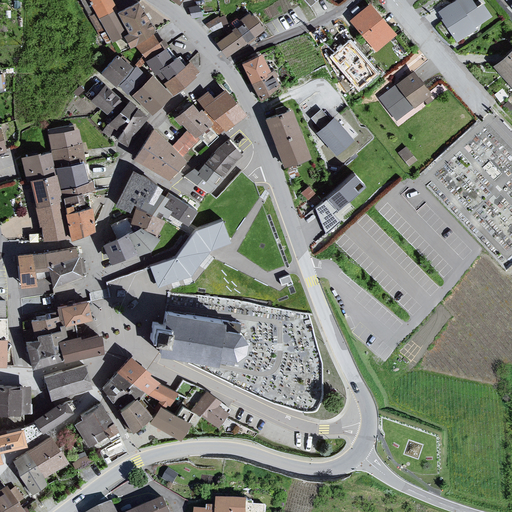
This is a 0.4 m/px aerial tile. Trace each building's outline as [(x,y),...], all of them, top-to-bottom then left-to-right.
[(118,0),(93,0),(103,15),(119,6),(121,3),(118,0)] [(140,0),(134,0),(121,9),(131,28),(135,32),(129,36),(134,43),(138,41),(155,29),(158,27),(140,0)] [(477,8),(471,0),(457,0),(439,13),(458,39),(490,16),(482,5),(477,8)] [(346,21),(373,52),(395,36),(368,3),(346,21)] [(121,9),(119,6),(103,15),(116,37),(131,28),(121,9)] [(218,13),(207,19),(213,29),(223,23),(218,13)] [(230,26),(229,32),(240,46),(247,46),(261,31),(247,13),(230,26)] [(155,29),(138,41),(149,55),(166,43),(155,29)] [(229,32),(214,44),(224,57),(240,46),(229,32)] [(166,43),(149,55),(147,57),(158,70),(161,68),(168,77),(185,64),(168,42),(166,43)] [(376,73),(350,42),(332,57),(359,88),(376,73)] [(511,47),(490,67),(511,92),(511,47)] [(135,65),(119,51),(102,70),(117,84),(120,82),(135,65)] [(255,56),(236,65),(248,84),(265,73),(255,56)] [(185,64),(167,79),(177,91),(203,70),(192,58),(185,64)] [(120,82),(131,91),(147,73),(136,63),(135,65),(120,82)] [(10,68),(0,69),(0,85),(12,84),(10,68)] [(248,84),(258,100),(275,85),(269,71),(265,73),(248,84)] [(410,71),(394,85),(412,109),(430,96),(410,71)] [(169,91),(148,72),(147,73),(131,91),(130,92),(151,111),(169,91)] [(121,99),(104,83),(91,97),(108,113),(121,99)] [(195,102),(219,134),(243,116),(222,91),(213,99),(205,92),(195,102)] [(135,104),(127,98),(102,131),(110,136),(135,104)] [(188,103),(169,118),(185,131),(192,139),(208,126),(198,110),(195,112),(188,103)] [(149,114),(135,104),(120,130),(116,138),(128,145),(137,130),(149,114)] [(287,108),(261,118),(281,168),(305,158),(287,108)] [(312,114),(317,122),(327,117),(323,108),(312,114)] [(331,118),(315,133),(334,156),(351,141),(331,118)] [(77,129),(46,135),(53,169),(81,163),(82,165),(85,164),(77,129)] [(150,130),(129,159),(167,181),(183,162),(150,130)] [(239,155),(224,139),(204,162),(220,175),(239,155)] [(399,149),(409,163),(416,157),(406,144),(399,149)] [(36,152),(21,157),(26,181),(52,175),(47,152),(36,154),(36,152)] [(219,176),(201,160),(193,172),(190,169),(186,178),(205,191),(219,176)] [(81,163),(53,169),(58,188),(86,181),(82,165),(81,163)] [(128,170),(112,206),(130,215),(133,207),(136,208),(139,202),(148,206),(154,187),(128,170)] [(52,175),(26,181),(41,244),(68,241),(61,212),(56,189),(54,175),(52,175)] [(364,188),(355,176),(316,209),(326,234),(340,222),(333,214),(364,188)] [(91,192),(89,180),(56,189),(61,212),(82,207),(78,193),(91,192)] [(307,196),(314,190),(308,183),(302,189),(307,196)] [(198,205),(178,194),(170,211),(187,219),(191,212),(194,213),(198,205)] [(130,215),(127,223),(156,235),(166,211),(148,206),(139,202),(136,208),(133,207),(130,215)] [(86,207),(61,212),(68,241),(92,231),(86,207)] [(175,255),(149,265),(157,285),(191,273),(209,247),(230,240),(222,218),(195,227),(175,255)] [(136,228),(122,234),(133,253),(135,256),(146,251),(154,240),(136,228)] [(133,253),(122,234),(101,246),(109,263),(133,253)] [(73,248),(13,255),(18,289),(33,287),(30,272),(46,271),(45,267),(74,257),(73,248)] [(46,271),(50,288),(83,277),(79,259),(75,260),(74,257),(45,267),(46,271)] [(86,302),(56,308),(61,324),(62,327),(89,321),(86,302)] [(159,338),(158,351),(190,356),(235,364),(236,356),(244,350),(245,337),(238,327),(221,324),(222,316),(168,308),(165,308),(162,320),(151,319),(149,336),(159,338)] [(33,367),(60,360),(55,339),(63,338),(61,324),(58,325),(56,315),(29,321),(35,340),(25,342),(33,367)] [(100,353),(95,334),(77,339),(76,335),(63,338),(55,339),(60,360),(60,362),(100,353)] [(168,405),(170,406),(179,394),(160,384),(161,383),(151,376),(152,374),(131,357),(117,373),(146,393),(159,401),(154,409),(158,411),(161,407),(165,410),(168,405)] [(84,364),(45,376),(51,397),(90,386),(84,364)] [(117,373),(102,390),(122,413),(138,400),(139,401),(146,393),(117,373)] [(27,385),(0,384),(0,410),(27,410),(27,385)] [(190,411),(216,430),(227,412),(216,406),(218,403),(203,392),(190,411)] [(64,398),(31,420),(41,434),(69,412),(68,408),(64,398)] [(138,400),(122,413),(134,434),(153,418),(139,401),(138,400)] [(99,403),(77,416),(79,420),(73,424),(86,448),(116,431),(99,403)] [(158,411),(151,423),(182,441),(190,425),(165,410),(161,407),(158,411)] [(68,464),(47,436),(11,461),(16,476),(30,496),(46,486),(41,479),(68,464)] [(22,511),(4,485),(0,487),(0,511),(22,511)] [(169,511),(164,499),(132,511),(169,511)] [(246,511),(247,500),(217,499),(216,510),(215,511),(246,511)]
